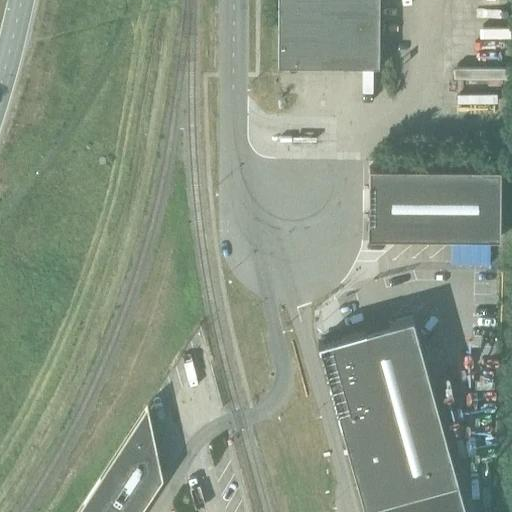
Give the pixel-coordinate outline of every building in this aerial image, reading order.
[(378,65),(378,0),(277,0),(277,64),(293,64),(378,65)] [(498,167),(391,166),(368,166),(368,190),(368,213),(367,237),(399,237),(499,237),(498,167)] [(457,479),(412,315),(388,322),(389,324),(377,327),(366,330),(365,328),(321,340),(318,341),(317,341),(340,421),(363,505),(457,479)] [(137,511),(162,475),(149,413),(133,438),(126,434),(74,511),(137,511)] [(466,511),(457,479),(363,505),(365,511),(466,511)]
